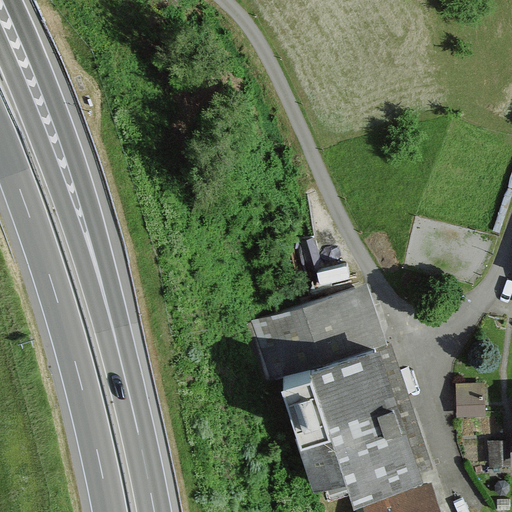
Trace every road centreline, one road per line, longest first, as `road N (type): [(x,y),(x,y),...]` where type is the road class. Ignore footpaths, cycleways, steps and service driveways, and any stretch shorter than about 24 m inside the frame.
road 1 (unclassified): [(224,0),(265,50),(328,194),(412,334),(432,340),(454,331),(511,243)]
road 2 (trunk): [(155,511),(99,276),(0,8)]
road 3 (trunk): [(0,140),(77,372),(108,511)]
